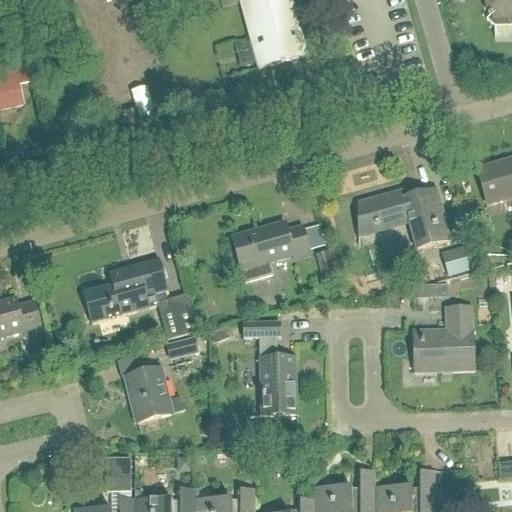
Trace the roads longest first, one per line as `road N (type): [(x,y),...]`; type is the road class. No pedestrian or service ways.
road 1 (unclassified): [(459,116),(0,246)]
road 2 (residential): [(0,414),(49,401),(67,410),(72,428),(62,444),(6,462)]
road 3 (residential): [(374,421),(343,421),(341,328),(372,328)]
road 4 (residential): [(511,417),(374,421)]
road 5 (unclassified): [(459,116),(424,0)]
